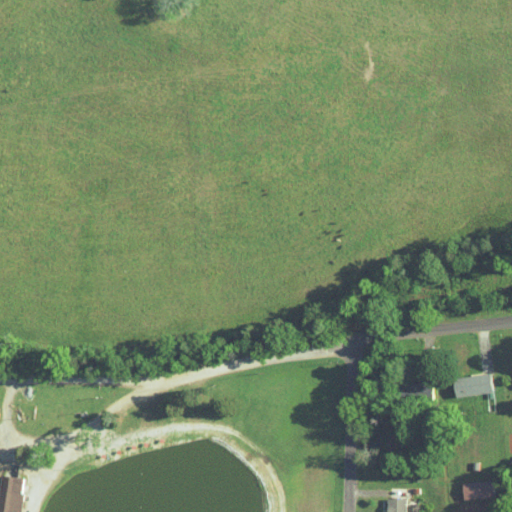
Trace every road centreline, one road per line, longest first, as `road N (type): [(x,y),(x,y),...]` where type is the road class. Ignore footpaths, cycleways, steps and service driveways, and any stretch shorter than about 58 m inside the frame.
road 1 (residential): [(0,381),(189,375),(320,344),(511,322)]
road 2 (residential): [(351,511),(355,340)]
